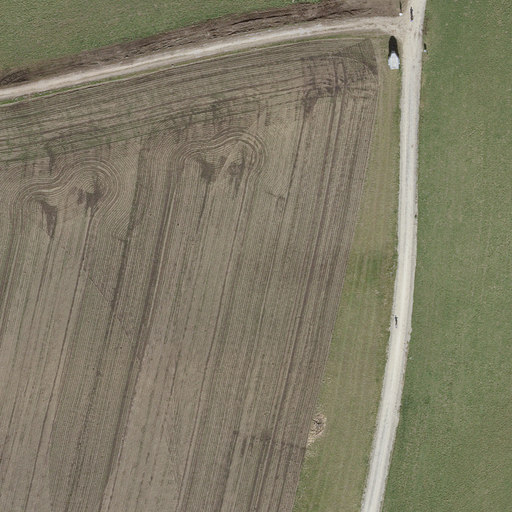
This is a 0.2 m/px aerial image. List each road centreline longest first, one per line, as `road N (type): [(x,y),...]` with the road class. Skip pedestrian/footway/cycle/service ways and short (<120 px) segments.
road 1 (track): [(371,511),(405,292),(424,0)]
road 2 (track): [(419,32),(325,28),(0,99)]
